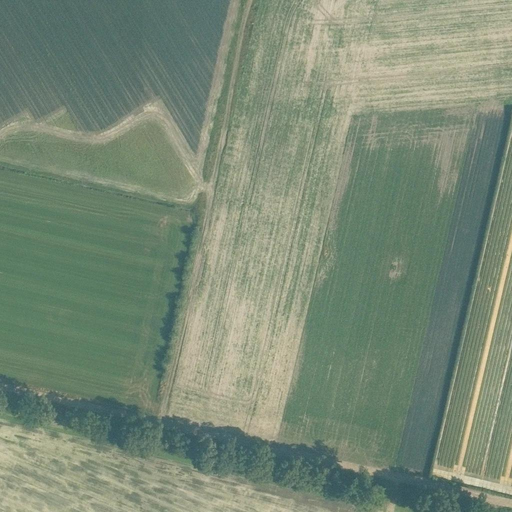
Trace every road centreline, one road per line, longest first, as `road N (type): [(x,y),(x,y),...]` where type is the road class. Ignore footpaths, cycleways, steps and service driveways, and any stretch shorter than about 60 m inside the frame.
road 1 (track): [(0,384),(496,504)]
road 2 (track): [(162,422),(252,0)]
